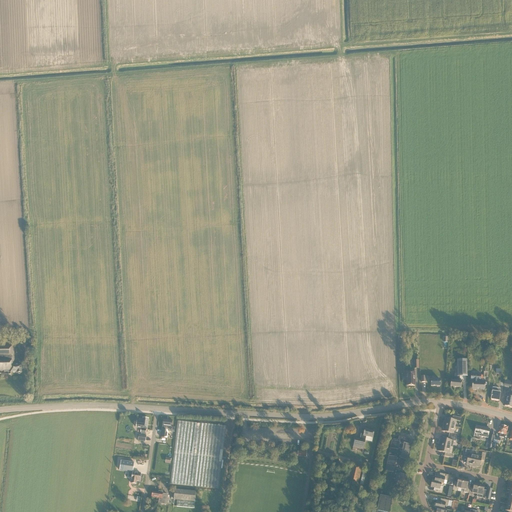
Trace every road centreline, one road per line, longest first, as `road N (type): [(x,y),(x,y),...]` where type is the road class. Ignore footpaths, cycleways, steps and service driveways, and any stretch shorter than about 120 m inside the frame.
road 1 (tertiary): [(441,401),(303,417),(157,408)]
road 2 (tertiary): [(157,408),(0,410)]
